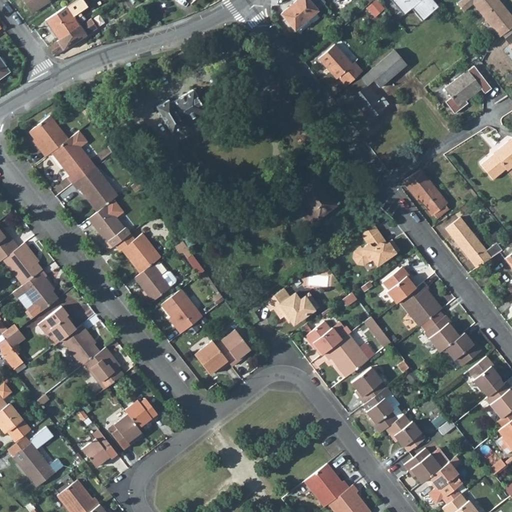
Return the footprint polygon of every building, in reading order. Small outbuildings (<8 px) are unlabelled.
[(23,0),(31,11),(48,0),(23,0)] [(317,10),(308,0),(295,0),(280,13),(294,29),(317,10)] [(390,0),(404,14),(411,8),(422,20),(439,6),(433,0),(390,0)] [(460,0),(457,3),(463,11),(472,3),(499,36),(511,26),(511,14),(511,15),(498,0),(460,0)] [(58,39),(79,25),(72,16),(66,5),(45,19),(58,39)] [(343,21),(349,15),(341,6),(338,9),(337,13),(343,21)] [(83,22),(77,13),(72,16),(79,25),(80,25),(83,22)] [(83,22),(80,25),(79,25),(58,39),(49,45),(53,53),(55,54),(86,34),(97,27),(91,18),(83,22)] [(230,40),(223,27),(204,38),(211,51),(230,40)] [(352,63),(334,44),(317,58),(327,69),(328,68),(331,71),(329,72),(336,79),(337,77),(345,86),(362,71),(354,62),(352,63)] [(406,63),(394,49),(361,77),(345,89),(368,118),(388,103),(382,96),(378,99),(367,84),(372,80),(379,87),(406,63)] [(0,76),(8,71),(0,59),(0,76)] [(424,87),(442,73),(432,61),(414,75),(424,87)] [(473,65),(443,88),(450,97),(444,101),(453,113),(461,107),(462,103),(465,100),(480,89),(484,93),(491,88),(473,65)] [(167,99),(156,106),(171,131),(182,125),(181,122),(203,109),(192,89),(169,102),(167,99)] [(89,121),(94,117),(90,111),(85,115),(89,121)] [(68,138),(49,115),(28,131),(41,147),(39,149),(45,156),(50,152),(68,138)] [(72,135),(68,138),(50,152),(61,165),(63,163),(71,173),(68,175),(66,176),(71,183),(95,165),(80,146),(87,141),(79,130),(72,135)] [(511,137),(498,149),(499,150),(495,154),(494,153),(480,164),(492,179),(506,168),(507,170),(511,165),(511,137)] [(112,151),(116,148),(112,142),(107,145),(112,151)] [(71,173),(63,163),(61,165),(68,175),(71,173)] [(97,211),(106,204),(110,200),(116,196),(117,195),(95,165),(72,183),(76,189),(78,188),(81,186),(88,196),(86,197),(97,211)] [(447,203),(420,169),(402,180),(410,191),(411,190),(419,199),(432,215),(433,214),(445,204),(447,203)] [(327,194),(313,176),(295,189),(317,217),(333,204),(326,195),(327,194)] [(135,191),(143,185),(138,178),(130,184),(135,191)] [(86,197),(88,196),(81,186),(78,188),(86,197)] [(418,200),(419,199),(411,190),(410,191),(418,200)] [(114,244),(130,232),(125,226),(124,227),(116,217),(106,204),(97,211),(87,218),(106,242),(107,240),(112,246),(114,244)] [(436,218),(448,208),(445,204),(433,214),(436,218)] [(501,249),(496,242),(486,249),(460,216),(445,228),(476,267),(498,251),(501,249)] [(360,233),(365,239),(377,230),(373,224),(360,233)] [(0,259),(2,258),(18,246),(13,240),(11,241),(2,229),(0,227),(0,259)] [(11,241),(13,240),(4,228),(2,229),(11,241)] [(398,249),(391,239),(386,242),(381,242),(382,237),(377,230),(365,239),(367,243),(361,247),(360,246),(353,250),(352,257),(356,263),(362,264),(371,258),(376,264),(398,249)] [(139,272),(151,263),(160,256),(142,233),(134,238),(130,232),(114,244),(119,251),(121,249),(124,247),(131,257),(129,259),(139,272)] [(188,248),(182,239),(174,246),(180,254),(182,252),(188,248)] [(511,241),(501,249),(498,251),(511,268),(511,241)] [(18,246),(2,258),(22,284),(40,270),(42,269),(36,262),(38,260),(29,248),(27,249),(22,243),(18,246)] [(129,259),(131,257),(124,247),(121,249),(129,259)] [(187,258),(193,254),(188,248),(182,252),(187,258)] [(161,275),(151,263),(139,272),(133,277),(152,301),(170,287),(169,286),(161,275)] [(411,281),(413,280),(401,266),(399,267),(411,281)] [(398,301),(415,287),(411,281),(399,267),(382,281),(388,289),(386,290),(396,302),(398,301)] [(40,270),(22,284),(19,286),(12,291),(17,297),(23,291),(33,303),(26,309),(27,309),(32,316),(32,317),(58,297),(52,290),(42,278),(44,276),(40,270)] [(161,275),(169,286),(175,281),(175,278),(170,271),(166,271),(161,275)] [(52,290),(54,288),(44,276),(42,278),(52,290)] [(362,285),(365,289),(371,285),(369,281),(362,285)] [(415,287),(398,301),(418,326),(420,324),(438,310),(439,310),(431,300),(433,298),(426,289),(428,287),(423,281),(415,287)] [(201,316),(180,288),(160,304),(170,316),(177,325),(175,327),(180,333),(201,316)] [(282,288),(264,300),(270,309),(273,307),(280,317),(284,315),(286,313),(290,319),(290,320),(291,320),(296,316),(301,317),(317,306),(308,293),(299,299),(294,292),(288,296),(282,288)] [(218,303),(223,299),(219,292),(213,296),(218,303)] [(350,292),(341,298),(346,305),(354,299),(350,292)] [(439,310),(441,308),(433,298),(431,300),(439,310)] [(68,314),(61,305),(45,318),(37,324),(48,337),(54,333),(60,340),(61,339),(75,328),(70,321),(66,316),(68,314)] [(425,331),(443,316),(438,310),(420,324),(425,331)] [(390,341),(374,320),(370,315),(363,321),(383,347),(390,341)] [(445,315),(443,316),(425,331),(423,332),(439,351),(458,335),(453,328),(448,322),(450,321),(445,315)] [(168,317),(175,327),(177,325),(170,316),(168,317)] [(330,328),(324,320),(306,334),(317,348),(321,354),(323,352),(348,333),(350,331),(346,325),(343,327),(339,321),(332,327),(332,326),(330,328)] [(75,328),(61,339),(81,365),(83,363),(99,351),(93,343),(84,331),(86,329),(81,323),(75,328)] [(194,323),(188,328),(192,333),(198,328),(194,323)] [(5,338),(18,328),(15,324),(2,334),(5,338)] [(7,341),(12,347),(25,337),(18,328),(5,338),(7,341)] [(214,343),(229,362),(231,365),(237,361),(236,359),(242,354),(250,348),(234,328),(214,343)] [(95,342),(86,329),(84,331),(93,343),(95,342)] [(458,335),(439,351),(442,355),(447,351),(453,359),(455,357),(462,365),(479,351),(468,337),(463,332),(458,335)] [(54,345),(60,340),(54,333),(48,337),(54,345)] [(348,333),(323,352),(328,359),(330,357),(336,365),(338,364),(347,375),(368,359),(348,333)] [(315,349),(317,348),(306,334),(304,335),(315,349)] [(479,351),(481,350),(470,336),(468,337),(479,351)] [(229,362),(214,343),(211,339),(194,353),(209,373),(218,366),(220,369),(229,362)] [(12,347),(7,341),(1,345),(8,353),(3,356),(13,368),(22,361),(17,354),(12,347)] [(99,351),(83,363),(103,389),(123,373),(118,366),(108,354),(110,352),(105,346),(99,351)] [(17,354),(22,361),(25,364),(28,362),(21,352),(17,354)] [(118,366),(120,365),(110,352),(108,354),(118,366)] [(496,369),(486,355),(484,357),(494,370),(496,369)] [(487,396),(503,383),(498,378),(499,377),(494,370),(484,357),(468,370),(474,378),(472,380),(481,391),(482,390),(487,396)] [(25,364),(22,361),(13,368),(17,373),(26,366),(25,364)] [(408,367),(404,362),(398,366),(402,371),(408,367)] [(345,376),(347,375),(338,364),(336,365),(345,376)] [(359,397),(364,403),(386,386),(370,366),(351,381),(357,389),(361,395),(359,397)] [(411,382),(417,378),(410,368),(404,373),(411,382)] [(503,383),(487,396),(484,398),(500,417),(505,423),(511,417),(511,415),(508,411),(511,408),(511,392),(509,388),(511,387),(506,381),(503,383)] [(10,391),(3,382),(0,384),(0,427),(4,433),(7,430),(15,441),(30,429),(8,403),(6,404),(1,398),(10,391)] [(385,428),(397,418),(391,410),(393,409),(384,397),(391,392),(386,386),(364,403),(362,404),(367,410),(366,411),(371,417),(381,430),(385,428)] [(397,406),(400,403),(391,392),(384,397),(393,409),(391,410),(397,418),(403,414),(397,406)] [(40,404),(49,398),(45,393),(36,399),(40,404)] [(127,413),(137,426),(146,420),(150,417),(151,419),(158,414),(144,397),(141,400),(139,401),(137,399),(124,409),(127,413)] [(46,414),(43,409),(37,413),(41,418),(46,414)] [(436,427),(449,417),(444,411),(432,421),(436,427)] [(137,426),(127,413),(113,423),(116,428),(110,433),(122,448),(132,440),(130,438),(133,436),(141,430),(137,426)] [(397,418),(385,428),(390,435),(392,433),(397,440),(402,446),(403,445),(408,451),(423,439),(419,433),(420,432),(411,420),(409,422),(403,414),(397,418)] [(379,432),(381,430),(371,417),(369,419),(379,432)] [(500,417),(495,422),(499,428),(505,423),(500,417)] [(511,417),(505,423),(499,428),(497,430),(511,448),(511,417)] [(453,422),(450,418),(437,428),(442,435),(455,425),(453,422)] [(110,433),(116,428),(113,423),(107,428),(110,433)] [(92,433),(95,437),(99,442),(105,437),(98,428),(92,433)] [(13,455),(29,443),(23,435),(7,448),(13,455)] [(482,440),(478,435),(470,442),(474,447),(482,440)] [(116,452),(105,437),(99,442),(95,437),(81,448),(95,466),(102,460),(105,458),(107,460),(116,452)] [(47,465),(30,442),(29,443),(13,455),(36,486),(62,465),(56,457),(47,465)] [(431,455),(425,447),(403,464),(408,470),(410,469),(415,475),(420,482),(428,476),(440,467),(431,455)] [(431,455),(440,467),(448,461),(439,449),(431,455)] [(453,467),(459,463),(454,456),(448,461),(453,467)] [(505,464),(500,458),(488,468),(493,474),(505,464)] [(440,467),(428,476),(433,482),(444,496),(442,497),(446,503),(459,493),(455,487),(462,482),(456,474),(457,473),(453,467),(448,461),(440,467)] [(333,475),(335,474),(326,463),(324,464),(333,475)] [(323,506),(327,503),(348,487),(343,480),(341,481),(335,474),(333,475),(324,464),(303,480),(323,506)] [(69,477),(67,474),(53,484),(55,487),(69,477)] [(84,489),(76,479),(74,480),(82,491),(84,489)] [(82,491),(74,480),(56,494),(69,511),(86,511),(98,503),(93,496),(91,498),(84,489),(82,491)] [(442,497),(444,496),(433,482),(431,483),(442,497)] [(348,487),(327,503),(334,511),(367,511),(359,502),(362,500),(356,492),(357,491),(352,484),(348,487)] [(466,501),(459,493),(446,503),(443,506),(448,511),(476,511),(477,511),(468,500),(466,501)] [(368,511),(370,511),(362,500),(359,502),(367,511),(368,511)] [(98,503),(86,511),(108,511),(107,511),(105,511),(104,510),(98,503)]
